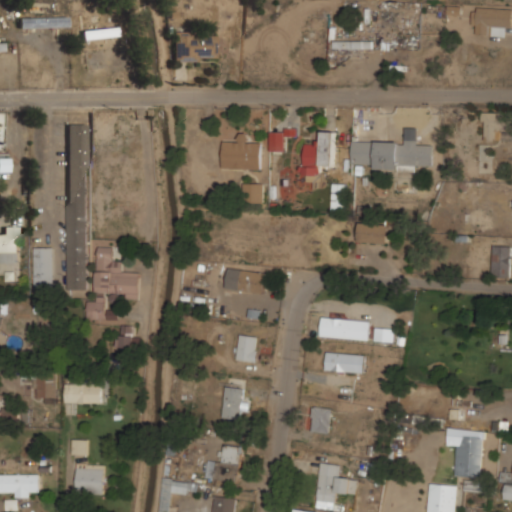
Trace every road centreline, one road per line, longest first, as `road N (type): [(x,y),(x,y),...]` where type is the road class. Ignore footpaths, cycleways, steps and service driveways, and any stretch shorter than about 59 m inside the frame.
road 1 (residential): [(511,93),(0,99)]
road 2 (residential): [(264,511),(310,274)]
